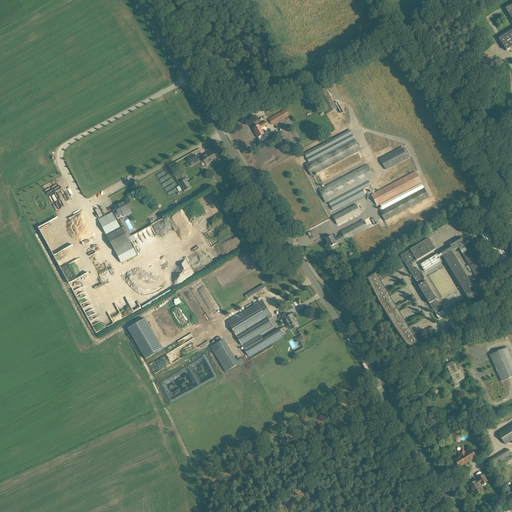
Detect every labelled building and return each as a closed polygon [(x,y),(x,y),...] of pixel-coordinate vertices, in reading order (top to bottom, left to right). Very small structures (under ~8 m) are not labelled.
[(511,18),(511,30),(499,38),(506,51),(511,47),(511,5),(506,9),(511,18)] [(317,92),(326,113),(336,108),(334,104),(332,104),(325,88),(317,92)] [(268,119),(271,125),(289,115),(285,109),(268,119)] [(254,131),(256,134),(258,138),(264,134),(261,129),(264,127),(268,125),(266,122),(262,124),(259,126),(259,125),(254,128),(255,130),(254,131)] [(272,134),(275,140),(281,136),(278,130),(272,134)] [(304,154),(309,163),(355,139),(350,130),(304,154)] [(305,164),(312,177),(361,151),(355,139),(309,163),(305,164)] [(380,159),(386,171),(409,159),(403,146),(380,159)] [(202,157),(206,165),(217,159),(213,152),(209,154),(208,153),(202,157)] [(194,154),(188,158),(191,164),(198,160),(194,154)] [(319,190),(326,203),(328,201),(369,180),(375,177),(368,165),(319,190)] [(371,195),(377,206),(421,183),(416,172),(371,195)] [(369,180),(328,201),(333,211),(365,194),(363,189),(371,185),(369,180)] [(380,205),(382,210),(424,188),(422,184),(380,205)] [(380,211),(385,221),(429,197),(424,188),(382,210),(380,211)] [(116,209),(113,210),(114,212),(113,212),(117,219),(120,217),(119,214),(130,208),(127,201),(120,204),(121,205),(115,208),(116,209)] [(333,217),(337,225),(361,213),(356,205),(333,217)] [(112,213),(98,220),(107,236),(121,228),(112,213)] [(57,216),(36,227),(39,231),(59,221),(57,216)] [(341,232),(343,235),(334,240),(332,236),(326,239),(330,247),(336,244),(341,241),(341,242),(369,228),(364,220),(341,232)] [(508,260),(490,230),(482,235),(499,265),(508,260)] [(411,264),(435,250),(427,235),(416,241),(418,245),(400,255),(439,319),(446,315),(443,310),(444,310),(439,302),(438,303),(437,301),(438,300),(417,268),(414,270),(411,264)] [(450,246),(451,248),(450,248),(441,253),(470,301),(479,296),(473,286),(479,282),(482,287),(497,278),(474,240),(466,245),(462,238),(450,246)] [(130,242),(115,251),(121,263),(129,259),(137,255),(130,242)] [(441,261),(437,254),(420,265),(425,272),(441,261)] [(66,285),(89,274),(87,268),(75,273),(77,277),(70,280),(63,266),(59,268),(66,285)] [(419,344),(376,274),(367,278),(379,302),(395,327),(410,349),(419,344)] [(237,338),(269,319),(272,317),(262,300),(227,321),(237,338)] [(287,313),(282,316),(285,322),(286,321),(291,330),(299,326),(292,314),(288,316),(287,313)] [(126,327),(142,360),(160,351),(145,318),(126,327)] [(269,319),(237,338),(242,346),(273,327),(269,319)] [(262,335),(242,347),(249,358),(284,337),(279,329),(264,339),(262,335)] [(301,346),(299,341),(302,340),(300,336),(289,341),(293,350),(301,346)] [(224,339),(211,347),(226,372),(238,364),(240,366),(244,363),(240,357),(236,359),(224,339)] [(153,372),(194,351),(192,347),(194,346),(192,341),(148,363),(153,372)] [(490,355),(502,382),(511,377),(511,355),(508,347),(490,355)] [(196,353),(196,367),(210,367),(210,353),(196,353)] [(458,370),(457,371),(453,362),(446,365),(454,383),(454,384),(455,387),(460,385),(458,381),(465,379),(461,369),(458,370)] [(502,431),(498,434),(505,445),(511,440),(511,420),(500,428),(502,431)] [(455,460),(459,467),(464,464),(465,464),(476,457),(471,449),(466,452),(464,450),(459,454),(461,457),(455,460)] [(492,460),(495,466),(511,456),(511,454),(509,450),(492,460)] [(477,481),(479,484),(481,483),(482,485),(488,481),(484,475),(478,478),(479,480),(477,481)] [(472,490),(475,496),(483,491),(476,481),(469,485),(473,490),(472,490)]
